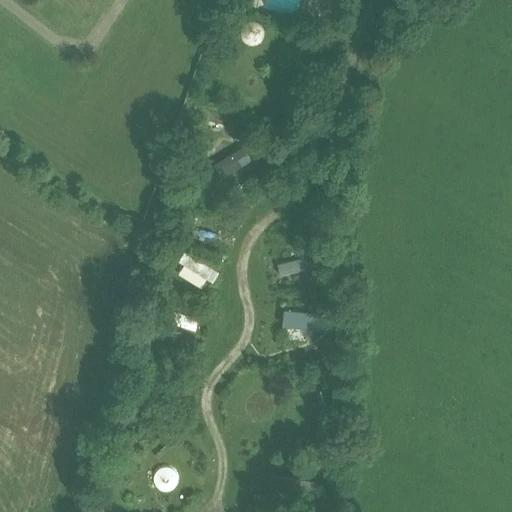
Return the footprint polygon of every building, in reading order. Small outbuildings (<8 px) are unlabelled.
[(249,144),(254,124),(242,120),(237,140),(249,144)] [(244,144),(208,167),(218,182),(254,159),(244,144)] [(198,219),(211,224),(216,209),(204,205),(198,219)] [(318,251),(276,261),(281,279),(322,269),(318,251)] [(220,270),(183,253),(176,268),(212,285),(220,270)] [(202,316),(161,305),(156,322),(197,334),(202,316)] [(327,315),(281,311),(280,328),(325,332),(327,315)] [(261,394),(257,395),(253,397),(250,400),(249,404),(248,408),(250,412),(252,416),(255,418),(259,420),(264,420),(268,418),(271,415),(273,412),(274,408),(274,404),(272,400),(269,397),(265,395),(261,394)] [(166,466),(162,467),(158,469),(156,472),(154,476),(154,480),(155,484),(157,488),(161,490),(165,491),(169,491),(173,490),(176,487),(178,484),(179,480),(179,475),(177,472),(174,469),(170,467),(166,466)] [(316,481),(271,477),(270,492),(314,496),(316,481)]
